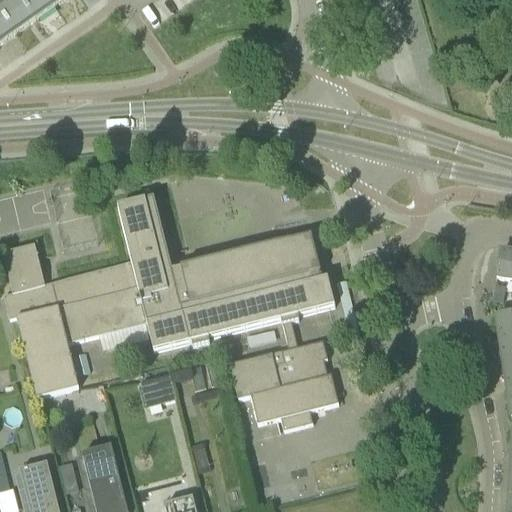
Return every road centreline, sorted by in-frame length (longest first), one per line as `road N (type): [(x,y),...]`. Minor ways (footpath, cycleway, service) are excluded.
road 1 (primary): [(0,137),(242,130),(372,152)]
road 2 (primary): [(327,113),(228,105),(0,117)]
road 3 (residential): [(486,511),(488,451),(457,306)]
road 4 (residential): [(420,511),(417,431),(390,318)]
road 5 (primary): [(511,171),(430,139),(327,113)]
road 6 (residential): [(390,318),(365,207),(372,152)]
road 7 (primary): [(372,152),(511,179)]
